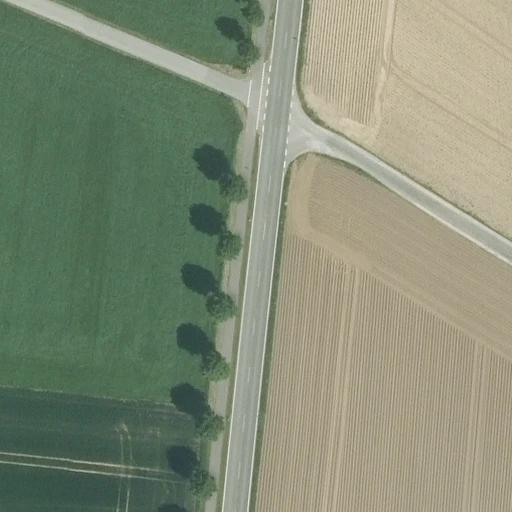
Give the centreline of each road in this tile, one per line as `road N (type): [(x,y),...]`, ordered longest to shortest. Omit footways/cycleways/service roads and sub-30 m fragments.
road 1 (secondary): [(237,511),(276,127)]
road 2 (unclassified): [(276,127),(331,138),(511,254)]
road 3 (unclassified): [(279,98),(253,94),(39,0)]
